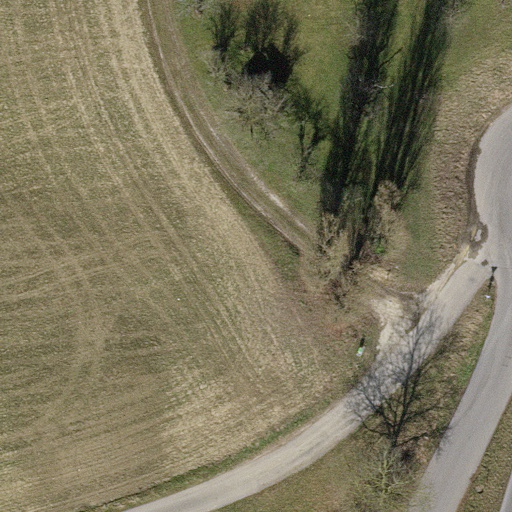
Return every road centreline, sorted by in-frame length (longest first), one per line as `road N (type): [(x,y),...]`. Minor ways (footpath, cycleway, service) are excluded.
road 1 (track): [(427,332),(237,169),(196,112),(160,0)]
road 2 (unclassified): [(511,337),(433,511)]
